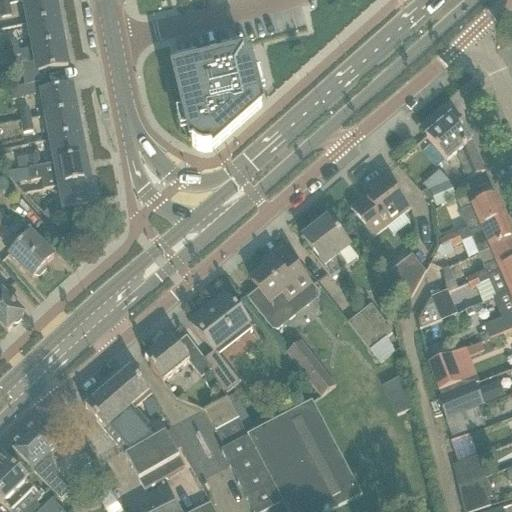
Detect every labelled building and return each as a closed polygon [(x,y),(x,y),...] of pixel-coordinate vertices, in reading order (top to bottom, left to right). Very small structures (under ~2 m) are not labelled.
[(57,20),(53,0),(35,0),(23,2),(28,26),(57,20)] [(9,5),(0,7),(0,14),(1,19),(11,17),(9,5)] [(62,43),(57,20),(28,26),(32,49),(62,43)] [(5,43),(0,43),(0,55),(7,54),(18,52),(15,41),(5,43)] [(32,49),(18,52),(23,76),(66,68),(62,43),(32,49)] [(0,67),(0,68),(10,66),(20,64),(18,52),(7,54),(0,55),(0,67)] [(176,72),(173,72),(183,113),(187,131),(191,147),(196,151),(203,154),(210,153),(230,135),(260,108),(260,106),(261,106),(259,102),(258,102),(257,95),(257,94),(252,76),(247,54),(245,55),(229,59),(223,60),(198,66),(176,72)] [(36,84),(8,90),(11,102),(39,96),(36,84)] [(70,87),(41,93),(45,117),(75,111),(70,87)] [(20,122),(30,120),(27,109),(18,111),(20,122)] [(79,135),(75,111),(45,117),(50,141),(79,135)] [(468,180),(484,173),(471,142),(450,118),(426,139),(447,163),(457,154),(468,180)] [(30,120),(20,122),(22,134),(32,132),(30,120)] [(79,135),(50,141),(55,164),(84,159),(79,135)] [(36,156),(27,158),(17,160),(19,171),(28,170),(39,168),(36,156)] [(39,168),(28,170),(31,183),(57,178),(59,188),(89,183),(84,159),(55,164),(39,168)] [(371,194),(364,200),(368,204),(353,216),(372,240),(410,210),(384,176),(368,189),(371,194)] [(93,207),(89,183),(59,188),(64,213),(93,207)] [(428,192),(436,210),(455,201),(448,184),(428,192)] [(495,198),(471,208),(460,213),(467,230),(469,235),(504,220),(495,198)] [(50,209),(43,215),(51,224),(58,218),(50,209)] [(339,257),(349,249),(327,220),(302,240),(318,261),(316,263),(330,281),(348,268),(339,257)] [(467,230),(457,234),(462,244),(472,240),(479,256),(490,251),(511,241),(511,237),(504,220),(469,235),(467,230)] [(20,245),(9,256),(32,279),(35,276),(39,278),(46,270),(45,266),(53,258),(22,227),(12,237),(20,245)] [(457,234),(447,239),(438,243),(437,250),(449,244),(451,248),(462,244),(457,234)] [(511,241),(490,251),(495,263),(484,268),(486,272),(488,277),(511,266),(511,241)] [(449,244),(437,250),(441,259),(453,253),(451,248),(449,244)] [(251,283),(259,292),(248,300),(272,330),(277,331),(294,317),(295,312),(290,305),(310,289),(302,279),(304,278),(282,250),(269,261),(272,266),(251,283)] [(387,276),(409,304),(426,274),(412,257),(387,276)] [(511,266),(488,277),(486,272),(476,277),(480,285),(488,282),(496,299),(511,291),(511,266)] [(456,290),(448,269),(443,271),(446,295),(456,290)] [(480,285),(476,277),(466,281),(470,290),(480,285)] [(511,291),(496,299),(504,319),(483,328),(489,341),(511,331),(511,291)] [(24,316),(2,294),(0,295),(0,326),(7,333),(24,316)] [(213,354),(249,326),(225,296),(189,323),(213,354)] [(440,322),(430,299),(418,322),(419,331),(440,322)] [(384,324),(371,306),(347,325),(369,353),(392,335),(384,324)] [(170,338),(144,359),(151,368),(150,369),(162,384),(187,363),(201,380),(210,372),(211,371),(186,338),(176,346),(170,338)] [(300,344),(286,355),(321,400),(336,388),(300,344)] [(438,393),(461,383),(450,356),(427,365),(438,393)] [(211,371),(210,372),(224,397),(240,385),(223,363),(211,371)] [(126,457),(124,458),(138,482),(139,482),(144,492),(184,469),(178,459),(179,459),(165,434),(158,439),(134,411),(152,396),(130,371),(85,409),(126,457)] [(402,378),(382,389),(396,418),(411,412),(402,378)] [(437,400),(445,421),(477,409),(484,406),(476,385),(437,400)] [(312,405),(248,438),(227,400),(204,412),(225,450),(221,452),(253,511),(265,511),(281,504),(285,511),(333,511),(360,498),(312,405)] [(484,426),(477,409),(445,421),(451,439),(484,426)] [(56,448),(35,426),(10,450),(61,502),(70,493),(59,481),(49,455),(56,448)] [(458,466),(477,458),(469,436),(450,443),(458,466)] [(2,458),(0,459),(0,503),(8,511),(29,511),(42,500),(2,458)] [(477,458),(458,466),(453,468),(458,491),(484,481),(477,458)] [(189,511),(207,506),(198,477),(180,483),(189,511)] [(104,510),(116,504),(103,480),(91,486),(104,510)] [(484,481),(458,491),(463,511),(476,511),(490,508),(487,500),(491,498),(484,481)] [(62,511),(52,501),(40,511),(62,511)]
